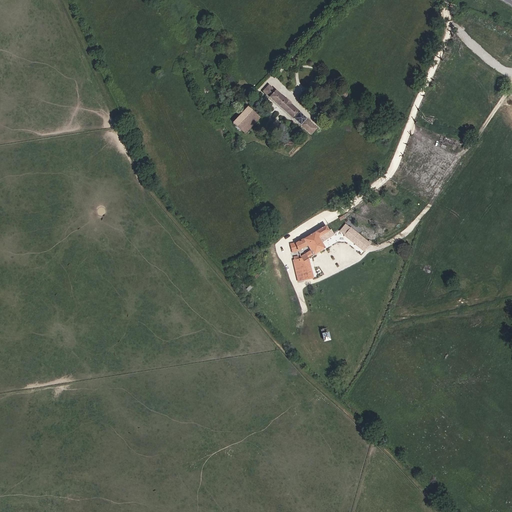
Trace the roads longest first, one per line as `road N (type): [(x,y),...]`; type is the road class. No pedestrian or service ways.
road 1 (track): [(446,511),(296,372),(148,184),(119,126),(0,145)]
road 2 (track): [(511,91),(419,223),(301,288)]
road 3 (track): [(349,0),(278,78),(301,94)]
